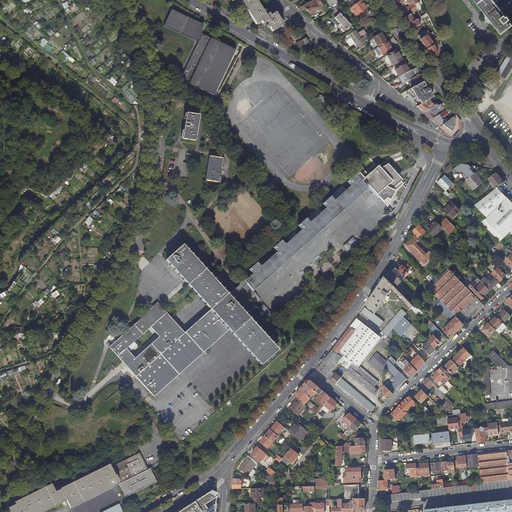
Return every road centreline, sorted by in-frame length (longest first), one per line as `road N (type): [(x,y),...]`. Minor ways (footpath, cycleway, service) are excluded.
road 1 (residential): [(0,474),(127,251),(142,199),(156,93),(118,0)]
road 2 (track): [(58,0),(89,67),(135,110),(139,143),(134,169),(75,225),(0,326)]
road 3 (track): [(0,17),(134,135),(126,153),(44,227),(0,290)]
road 4 (residential): [(444,152),(384,263),(307,369)]
road 5 (secondary): [(193,0),(367,105)]
road 6 (residential): [(511,286),(371,423)]
road 7 (tertiary): [(374,0),(476,128)]
road 8 (residential): [(276,0),(371,77),(367,105)]
road 9 (residential): [(307,369),(215,479)]
road 10 (residential): [(511,443),(373,460)]
